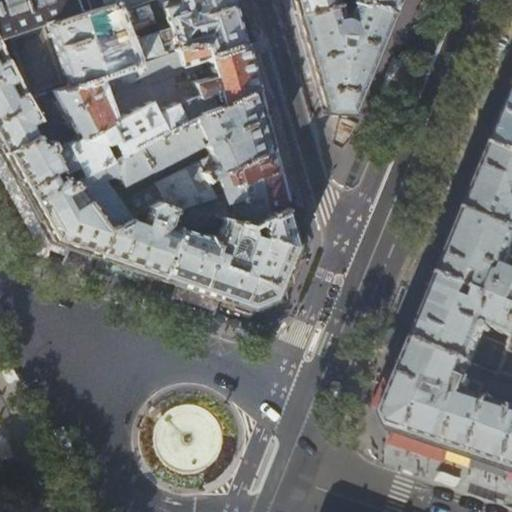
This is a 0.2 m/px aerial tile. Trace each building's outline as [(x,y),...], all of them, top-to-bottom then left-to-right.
[(93,0),(0,0),(0,33),(94,3),(93,0)] [(102,0),(94,3),(0,33),(0,59),(22,100),(28,98),(28,97),(128,64),(104,0),(102,0)] [(110,0),(113,9),(122,6),(123,9),(150,0),(156,0),(167,34),(126,47),(132,63),(171,51),(201,45),(204,56),(238,44),(225,0),(110,0)] [(291,0),(295,14),(342,0),(360,0),(390,11),(394,0),(291,0)] [(360,0),(342,0),(295,14),(323,111),(348,112),(378,39),(390,11),(360,0)] [(132,63),(128,64),(28,97),(28,98),(22,100),(38,129),(46,143),(69,131),(73,137),(51,149),(48,150),(46,151),(56,173),(66,181),(89,169),(250,90),(242,59),(238,44),(204,56),(201,45),(171,51),(132,63)] [(0,151),(0,152),(38,129),(22,100),(0,59),(0,151)] [(250,90),(89,169),(97,179),(106,174),(108,177),(110,176),(111,178),(113,178),(116,184),(199,144),(205,157),(151,183),(151,182),(149,183),(149,186),(156,200),(153,202),(153,203),(178,212),(180,206),(183,207),(210,198),(210,197),(203,181),(212,176),(221,194),(224,202),(238,196),(244,224),(283,208),(277,188),(265,143),(254,102),(250,90)] [(511,106),(506,121),(495,147),(511,153),(511,106)] [(38,129),(0,152),(8,165),(51,240),(76,249),(96,255),(102,229),(66,181),(56,173),(46,151),(48,150),(47,147),(48,147),(46,143),(38,129)] [(511,153),(495,147),(484,174),(469,211),(511,229),(511,153)] [(89,169),(66,181),(102,229),(153,203),(153,202),(156,200),(149,186),(114,203),(97,179),(89,169)] [(210,198),(183,207),(213,216),(218,217),(244,224),(238,196),(224,202),(221,194),(210,197),(210,198)] [(153,203),(102,229),(96,255),(150,274),(158,277),(178,212),(153,203)] [(183,207),(180,206),(178,212),(158,277),(167,280),(249,307),(270,297),(286,262),(293,246),(286,219),(284,213),(283,208),(244,224),(218,217),(211,240),(190,233),(192,227),(196,227),(197,223),(205,226),(211,223),(213,216),(183,207)] [(511,261),(511,229),(469,211),(455,244),(442,276),(511,305),(511,273),(506,271),(510,261),(511,261)] [(470,364),(498,375),(509,348),(482,336),(484,331),(490,334),(493,332),(499,332),(511,338),(511,305),(442,276),(429,309),(415,341),(470,364)] [(383,351),(391,354),(400,334),(392,330),(385,332),(379,345),(383,351)] [(443,465),(448,449),(511,470),(511,408),(463,392),(460,387),(470,364),(415,341),(411,351),(408,357),(401,376),(388,370),(372,407),(385,413),(384,415),(387,422),(390,429),(393,430),(388,446),(443,465)] [(511,380),(511,341),(509,348),(498,375),(511,380)]
